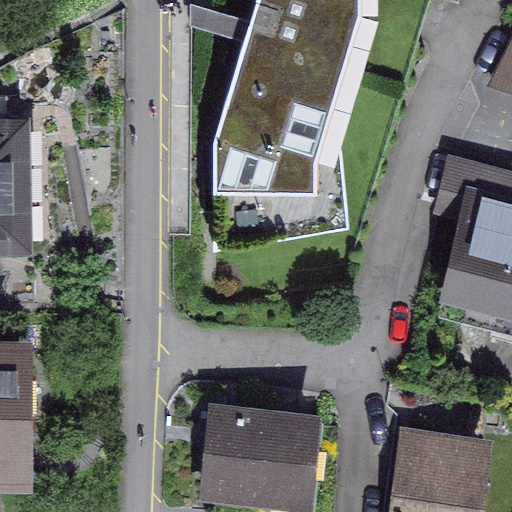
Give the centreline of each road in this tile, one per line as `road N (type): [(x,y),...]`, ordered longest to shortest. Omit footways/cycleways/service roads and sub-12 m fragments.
road 1 (residential): [(479,0),(435,100),(362,348),(144,350)]
road 2 (residential): [(144,350),(146,0)]
road 3 (residential): [(138,511),(144,350)]
